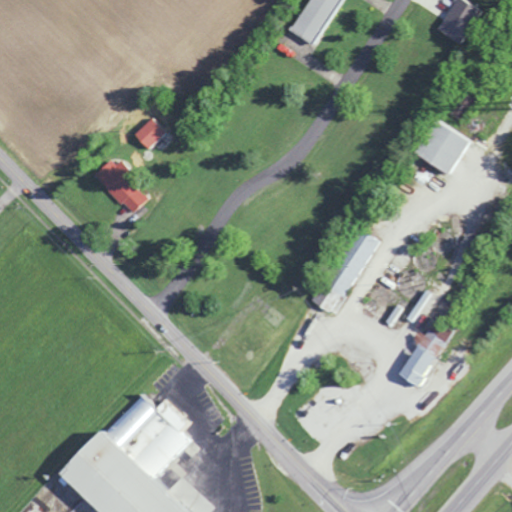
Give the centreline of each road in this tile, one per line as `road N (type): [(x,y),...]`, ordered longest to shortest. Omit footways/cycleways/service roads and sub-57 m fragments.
road 1 (secondary): [(344,511),(0,160)]
road 2 (residential): [(148,312),(171,293),(229,211),(306,143),(406,0)]
road 3 (primary): [(511,371),(390,511)]
